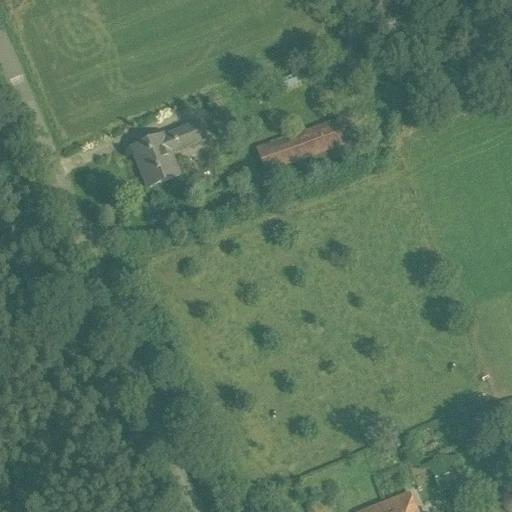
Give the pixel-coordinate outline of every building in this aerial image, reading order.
[(285,89),(300,83),(296,74),(281,79),(285,89)] [(265,175),(348,145),(340,119),(255,148),(265,175)] [(147,189),(180,175),(171,154),(206,140),(198,121),(163,134),(163,135),(130,148),(147,189)] [(458,458),(442,463),(431,466),(438,488),(466,479),(461,465),(458,458)] [(416,511),(409,494),(365,511),(416,511)]
